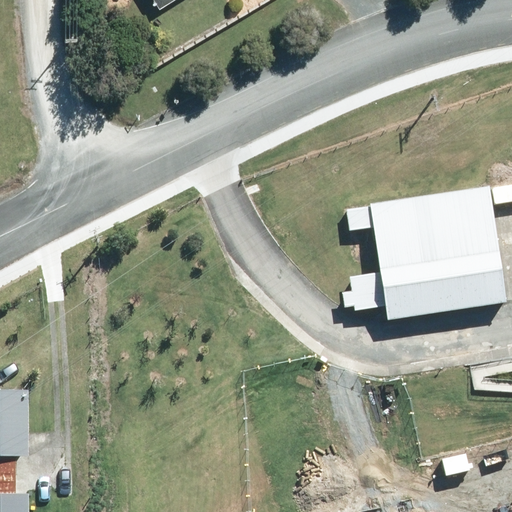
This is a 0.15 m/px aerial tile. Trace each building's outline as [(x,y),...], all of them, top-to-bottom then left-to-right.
[(156,0),(163,10),(178,0),(156,0)] [(354,294),(349,295),(345,296),(347,310),(357,309),(357,314),(362,313),(388,309),(390,322),(508,305),(492,192),(355,212),(349,213),(352,233),(358,232),(375,229),(375,230),(382,276),(355,281),(352,281),(354,294)] [(0,394),(0,480),(15,481),(16,463),(28,464),(28,395),(0,394)] [(511,511),(511,450),(436,467),(445,511),(511,511)] [(0,480),(0,511),(29,511),(30,499),(15,498),(15,481),(0,480)]
